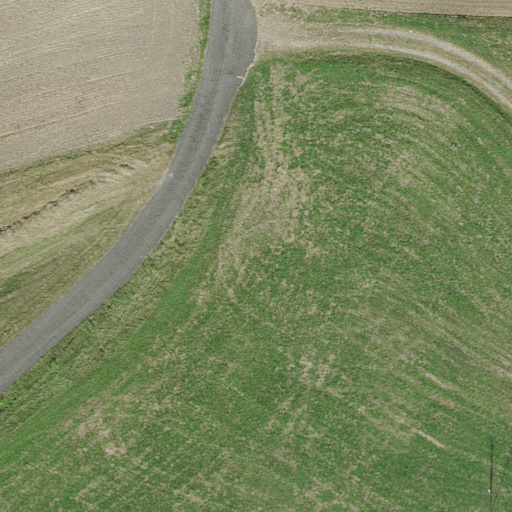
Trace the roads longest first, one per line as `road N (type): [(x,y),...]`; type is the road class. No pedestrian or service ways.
road 1 (residential): [(0,369),(109,269),(201,144),(223,31),(221,0)]
road 2 (track): [(223,31),(417,48),(461,68),(511,107)]
